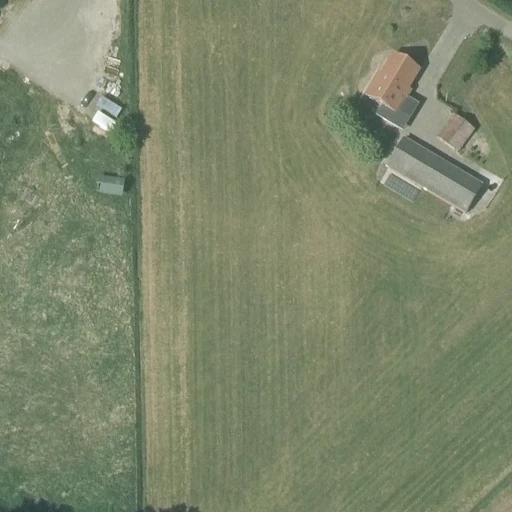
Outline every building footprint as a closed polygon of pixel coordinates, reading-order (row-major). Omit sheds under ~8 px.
[(0,0),(0,90),(12,71),(0,63),(0,0)] [(419,73),(392,57),(381,76),(378,75),(364,98),(380,107),(374,117),(401,133),(408,121),(397,114),(410,94),(407,92),(419,73)] [(61,116),(56,129),(79,138),(84,125),(61,116)] [(458,155),(474,132),(453,116),(436,139),(458,155)] [(465,216),(482,188),(403,141),(387,169),(465,216)] [(492,191),(502,184),(492,168),(481,174),(492,191)]
